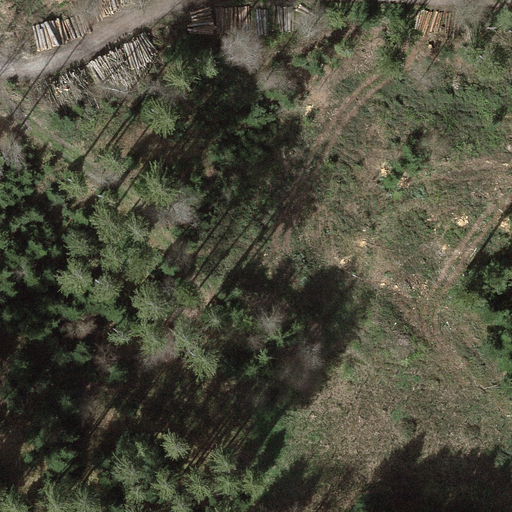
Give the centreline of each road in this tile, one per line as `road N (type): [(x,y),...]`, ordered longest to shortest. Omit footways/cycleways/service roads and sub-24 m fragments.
road 1 (track): [(243,511),(425,182),(511,126)]
road 2 (track): [(197,0),(40,64),(0,64)]
